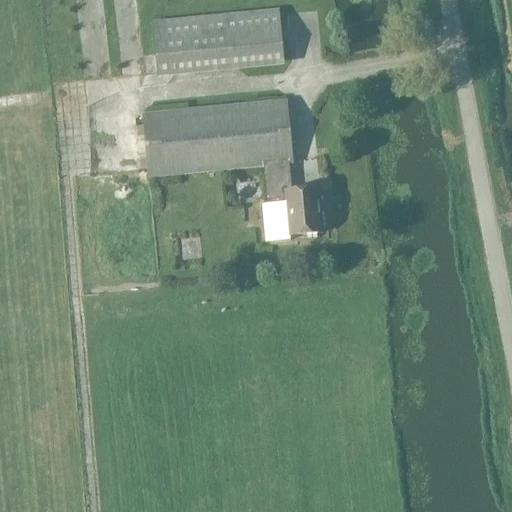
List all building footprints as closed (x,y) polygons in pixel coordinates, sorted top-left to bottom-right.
[(151,24),(156,76),(283,63),(278,11),(151,24)] [(263,167),(264,167),(290,165),(289,164),(293,164),(286,101),(142,115),(148,178),(263,167)] [(292,192),(290,165),(264,167),(267,205),(262,205),(266,243),(291,241),(290,237),(320,234),(316,190),(292,192)] [(240,202),(257,201),(256,174),(228,175),(229,194),(239,193),(240,202)] [(173,236),(174,258),(197,257),(196,235),(173,236)]
